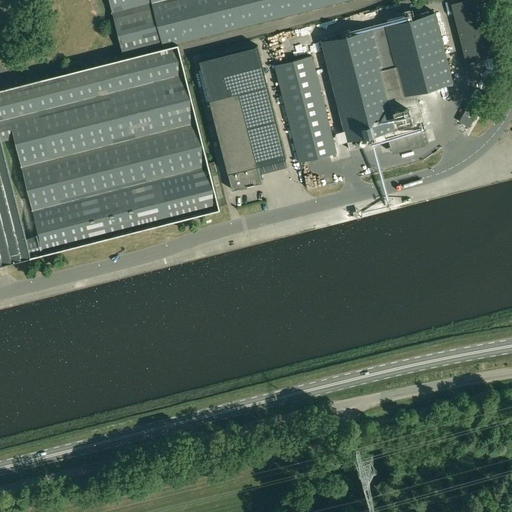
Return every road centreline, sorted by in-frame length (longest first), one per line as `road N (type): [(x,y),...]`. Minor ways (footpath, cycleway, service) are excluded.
road 1 (unclassified): [(0,292),(448,174),(483,151),(511,109)]
road 2 (primary): [(0,468),(511,346)]
road 3 (unclassified): [(0,497),(361,401)]
road 4 (unclassified): [(511,373),(361,401)]
road 5 (unclassified): [(307,511),(361,401)]
